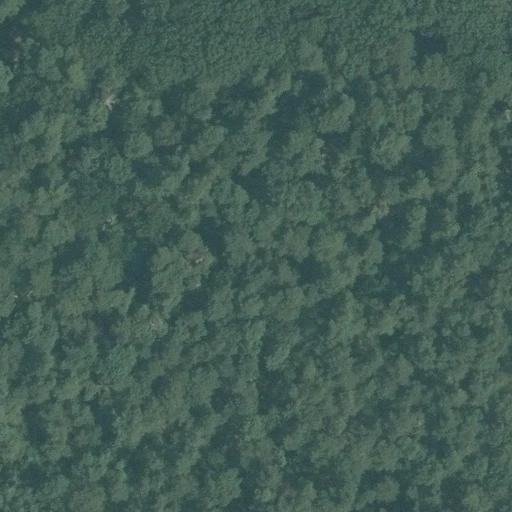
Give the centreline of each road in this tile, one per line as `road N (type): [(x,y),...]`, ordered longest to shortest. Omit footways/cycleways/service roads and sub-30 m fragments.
road 1 (track): [(2,0),(94,19),(227,24)]
road 2 (track): [(227,24),(304,17),(401,23)]
